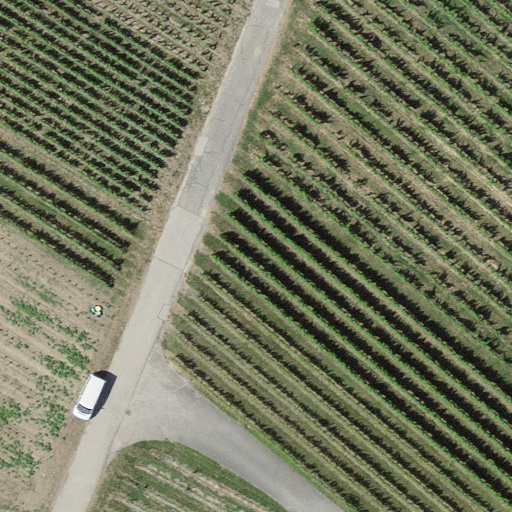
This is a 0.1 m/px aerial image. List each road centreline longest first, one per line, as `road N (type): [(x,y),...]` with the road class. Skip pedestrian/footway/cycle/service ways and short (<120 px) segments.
road 1 (residential): [(275,0),(118,390)]
road 2 (residential): [(314,511),(219,432),(118,390)]
road 3 (residential): [(118,390),(69,511)]
